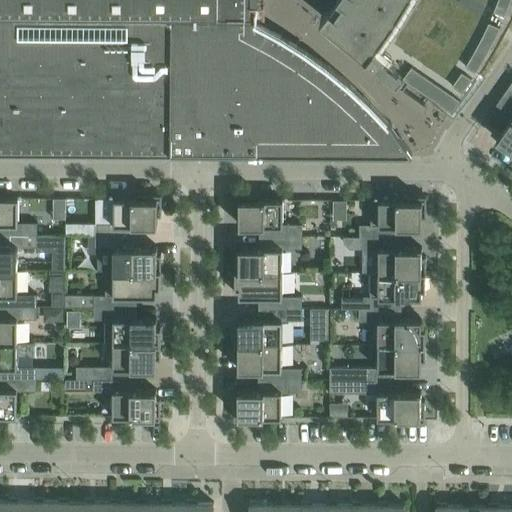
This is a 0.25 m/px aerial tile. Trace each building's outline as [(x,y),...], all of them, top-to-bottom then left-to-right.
[(0,0),(0,150),(171,151),(172,12),(172,11),(257,11),(256,0),(0,0)] [(511,0),(332,0),(330,3),(321,15),(364,50),(360,57),(378,69),(377,71),(402,89),(409,79),(452,108),(468,86),(477,74),(485,62),(492,50),(500,37),(507,25),(511,13),(511,0)] [(172,11),(172,12),(171,151),(227,151),(383,152),(412,152),(399,133),(392,123),(390,120),(389,121),(370,101),(349,81),(328,64),(316,55),(305,47),(281,32),(257,19),(257,11),(172,11)] [(511,153),(511,114),(496,137),(503,142),(501,145),(511,153)] [(161,214),(161,193),(137,193),(137,196),(114,196),(114,223),(157,223),(157,214),(161,214)] [(235,193),(235,194),(235,215),(239,215),(239,224),(283,224),(283,197),(259,197),(259,193),(235,193)] [(359,223),(359,235),(374,235),(374,224),(422,225),(422,216),(426,216),(426,194),(402,194),(402,198),(370,198),(370,223),(359,223)] [(0,222),(18,222),(18,196),(0,195),(0,222)] [(22,221),(22,233),(37,233),(37,221),(22,221)] [(94,221),(94,233),(109,233),(109,221),(94,221)] [(287,222),(287,234),(302,234),(302,222),(287,222)] [(325,231),(331,251),(343,247),(338,227),(325,231)] [(37,245),(37,233),(22,233),(22,245),(37,245)] [(66,233),(37,233),(37,245),(37,249),(65,250),(66,233)] [(109,245),(109,233),(94,233),(94,245),(109,245)] [(302,246),(302,234),(287,234),(287,246),(302,246)] [(374,247),(374,235),(359,235),(344,235),(344,241),(350,247),(374,247)] [(0,268),(17,269),(17,244),(0,243),(0,268)] [(105,268),(105,269),(161,269),(161,253),(157,253),(157,245),(113,244),(113,268),(105,268)] [(235,254),(235,270),(282,270),(282,245),(239,245),(239,254),(235,254)] [(370,270),(370,271),(425,271),(425,255),(422,255),(422,246),(378,246),(378,270),(370,270)] [(345,264),(345,279),(365,280),(366,265),(345,264)] [(0,293),(17,294),(17,269),(0,268),(0,293)] [(160,286),(161,269),(105,269),(105,293),(94,293),(66,293),(65,305),(94,305),(109,305),(109,294),(157,295),(157,286),(160,286)] [(282,295),(282,270),(235,270),(235,286),(239,286),(239,295),(282,295)] [(425,287),(425,271),(370,271),(370,294),(341,294),(341,307),(359,307),(374,307),(374,296),(421,296),(421,287),(425,287)] [(22,293),(21,305),(36,305),(36,293),(22,293)] [(287,294),(286,306),(301,306),(301,294),(287,294)] [(36,317),(36,305),(21,305),(21,317),(36,317)] [(109,316),(109,305),(94,305),(94,317),(105,317),(105,341),(160,342),(160,325),(156,325),(156,317),(109,316)] [(301,319),(301,306),(286,306),(286,318),(301,319)] [(330,325),(330,307),(318,307),(318,325),(330,325)] [(373,318),(374,307),(359,307),(358,319),(370,319),(370,343),(425,343),(425,327),(421,327),(421,318),(373,318)] [(0,340),(17,341),(17,316),(0,315),(0,340)] [(235,326),(235,342),(282,342),(282,317),(239,317),(239,326),(235,326)] [(33,332),(32,348),(57,349),(58,333),(33,332)] [(0,365),(17,366),(17,341),(0,340),(0,365)] [(160,358),(160,342),(105,341),(105,342),(113,342),(113,366),(136,366),(156,367),(156,358),(160,358)] [(282,367),(282,342),(235,342),(234,358),(238,358),(238,367),(282,367)] [(425,359),(425,343),(370,343),(370,344),(378,344),(378,366),(378,368),(421,368),(421,359),(425,359)] [(76,377),(93,377),(108,377),(108,364),(76,364),(76,377)] [(21,365),(21,377),(36,377),(36,365),(21,365)] [(286,366),(286,378),(301,378),(301,366),(286,366)] [(377,379),(378,368),(378,366),(330,366),(330,378),(377,379)] [(36,389),(36,377),(21,377),(21,389),(36,389)] [(108,389),(108,377),(93,377),(93,389),(108,389)] [(301,390),(301,378),(286,378),(286,390),(301,390)] [(377,391),(377,389),(377,379),(330,378),(330,391),(377,391)] [(0,413),(16,414),(17,387),(0,387),(0,413)] [(113,388),(112,414),(136,414),(136,418),(160,418),(160,397),(156,397),(156,388),(113,388)] [(234,398),(234,418),(234,419),(245,419),(258,419),(258,415),(281,415),(281,389),(238,389),(238,398),(234,398)] [(377,389),(377,391),(377,416),(401,416),(401,420),(425,420),(425,398),(421,398),(421,389),(377,389)] [(33,511),(34,499),(19,499),(19,498),(17,498),(9,498),(9,495),(8,495),(8,499),(7,511),(33,511)] [(58,511),(59,499),(44,499),(44,498),(43,498),(43,499),(35,499),(35,495),(34,495),(34,499),(33,511),(58,511)] [(84,511),(84,499),(70,499),(68,499),(60,499),(60,495),(59,495),(59,499),(58,511),(84,511)] [(109,511),(110,500),(95,500),(95,499),(94,499),(94,500),(86,499),(86,496),(85,496),(85,499),(84,499),(84,511),(109,511)] [(135,511),(136,500),(121,500),(121,499),(120,499),(120,500),(111,500),(111,496),(110,496),(110,500),(109,511),(135,511)] [(161,511),(161,500),(147,500),(145,500),(137,500),(137,496),(136,496),(136,500),(135,511),(161,511)] [(187,511),(187,501),(172,501),(172,500),(171,500),(171,501),(163,501),(163,497),(162,497),(162,500),(161,500),(161,511),(187,511)] [(197,501),(188,501),(188,497),(187,497),(187,501),(187,511),(213,511),(214,497),(213,497),(213,501),(198,501),(197,501)] [(275,511),(275,502),(260,502),(260,501),(259,501),(259,502),(251,502),(251,498),(250,498),(249,511),(275,511)] [(300,511),(301,503),(286,502),(285,502),(277,502),(277,498),(276,498),(275,502),(275,511),(300,511)] [(326,511),(327,503),(312,503),(312,502),(310,502),(302,502),(302,499),(301,499),(301,503),(300,511),(326,511)] [(352,511),(352,503),(337,503),(337,502),(336,502),(336,503),(328,503),(328,499),(327,499),(327,503),(326,511),(352,511)] [(377,511),(378,503),(363,503),(362,503),(353,503),(353,499),(352,499),(352,503),(352,511),(377,511)] [(387,503),(379,503),(379,500),(378,500),(378,503),(377,511),(404,511),(405,500),(404,500),(403,504),(388,504),(388,503),(387,503)] [(462,511),(462,504),(447,504),(446,504),(438,504),(438,500),(437,500),(436,511),(462,511)] [(487,511),(488,505),(473,505),(473,504),(472,504),(463,504),(463,501),(462,501),(462,504),(462,511),(487,511)] [(511,511),(511,504),(498,505),(498,504),(497,504),(497,505),(489,505),(489,501),(488,501),(488,505),(487,511),(511,511)]
